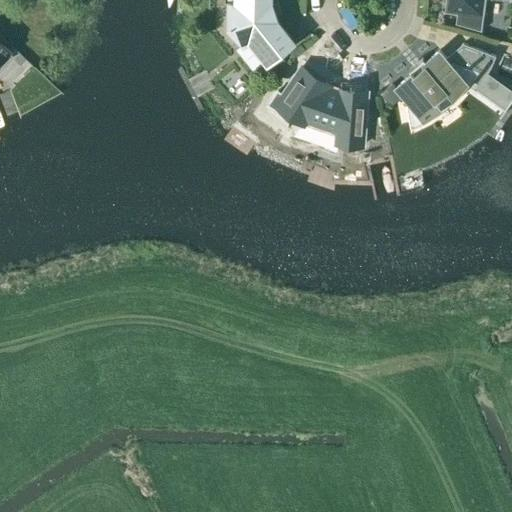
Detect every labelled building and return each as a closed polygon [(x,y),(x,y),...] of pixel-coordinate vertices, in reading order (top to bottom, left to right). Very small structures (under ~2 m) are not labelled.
[(270,4),(270,0),(240,0),(240,3),(230,3),(229,25),(243,42),(251,35),(270,60),(293,41),(275,17),(277,15),(273,4),(270,4)] [(447,0),(446,11),(457,13),(456,24),(482,32),(484,13),(483,12),(484,0),(447,0)] [(0,63),(11,53),(2,44),(6,41),(0,35),(0,63)] [(392,83),(381,93),(391,105),(404,94),(405,95),(411,128),(415,127),(419,125),(423,123),(427,120),(431,118),(435,116),(439,113),(443,111),(447,108),(450,105),(454,102),(457,99),(460,95),(463,92),(466,89),(469,85),(476,90),(505,110),(511,100),(511,90),(487,73),(491,66),(496,55),(463,43),(446,57),(440,50),(426,61),(423,57),(418,62),(412,67),(407,70),(410,75),(396,87),(392,83)] [(339,92),(329,89),(330,85),(303,66),(283,95),(281,95),(280,95),(278,95),(277,96),(276,97),(275,98),(274,99),(273,101),(273,102),(273,104),(274,106),(275,108),(276,109),(278,110),(280,111),(281,111),(283,111),(285,111),(304,124),(308,119),(316,125),(327,128),(337,129),(336,143),(363,145),(367,91),(341,89),(339,92)]
